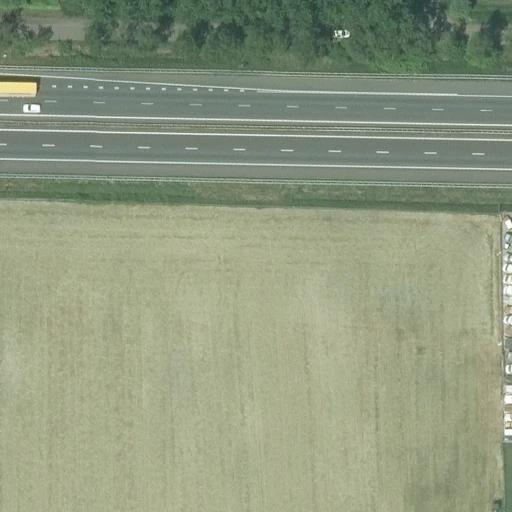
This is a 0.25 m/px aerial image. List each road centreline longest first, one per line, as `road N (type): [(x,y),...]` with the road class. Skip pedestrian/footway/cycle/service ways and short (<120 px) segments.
road 1 (motorway): [(0,146),(511,156)]
road 2 (motorway): [(511,112),(0,102)]
road 3 (unclassified): [(429,29),(0,33)]
